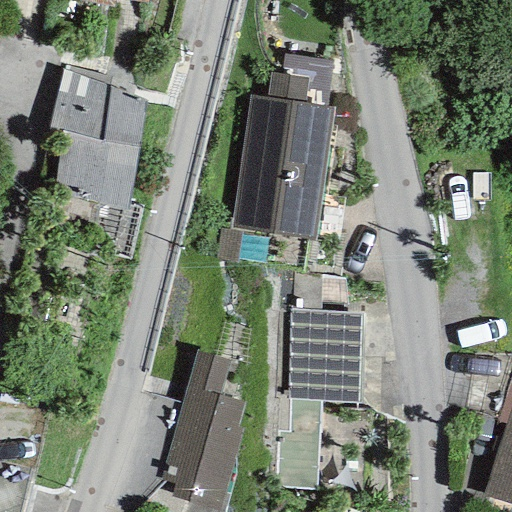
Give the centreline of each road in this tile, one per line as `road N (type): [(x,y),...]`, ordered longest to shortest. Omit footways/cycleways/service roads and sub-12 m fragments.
road 1 (residential): [(89,511),(184,176),(224,0)]
road 2 (residential): [(356,0),(401,237),(428,463),(426,511)]
